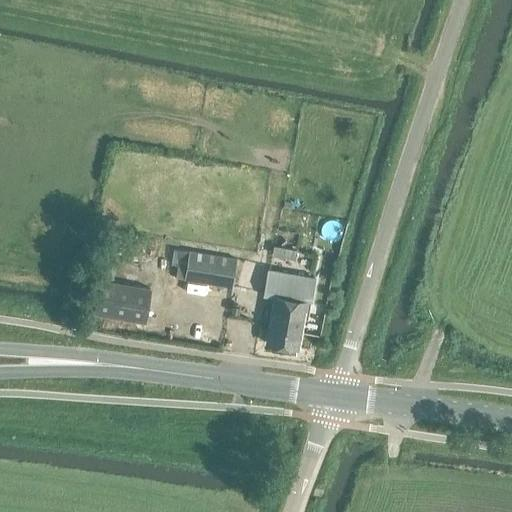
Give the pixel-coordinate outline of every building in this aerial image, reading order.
[(276,237),(297,237),(296,259),(329,260),(330,244),(322,243),(322,226),(277,224),(276,237)] [(178,265),(176,278),(215,284),(222,285),(233,287),(234,281),(237,260),(238,258),(234,258),(228,257),(190,251),(187,267),(178,265)] [(268,269),(263,296),(275,298),(272,311),(305,318),(306,318),(308,318),(310,303),(312,303),(312,298),(316,277),(314,277),(268,269)] [(144,320),(149,287),(98,278),(92,312),(144,320)] [(269,324),(265,344),(266,344),(272,346),(276,346),(293,349),(299,350),(300,348),(302,336),(303,329),(305,318),(272,311),(271,311),(269,324)]
